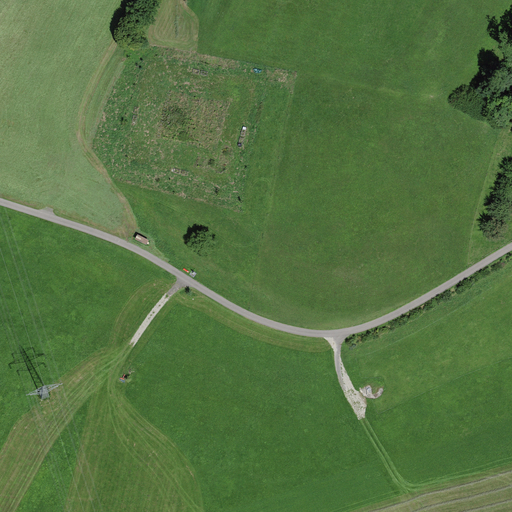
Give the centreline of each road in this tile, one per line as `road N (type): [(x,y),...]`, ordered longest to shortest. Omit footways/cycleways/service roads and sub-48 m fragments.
road 1 (residential): [(511,247),(381,321),(311,333),(229,306),(120,242),(0,201)]
road 2 (track): [(418,511),(341,380),(337,333)]
